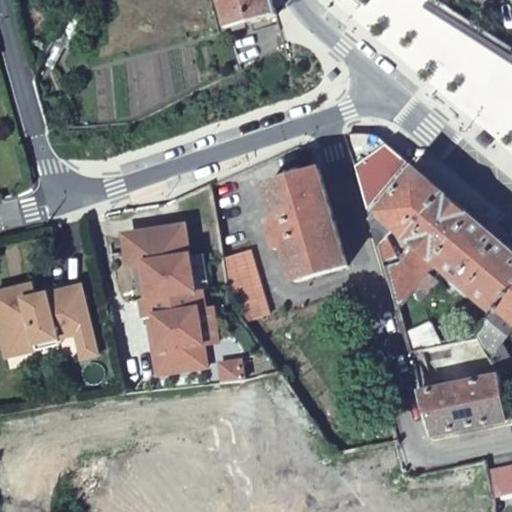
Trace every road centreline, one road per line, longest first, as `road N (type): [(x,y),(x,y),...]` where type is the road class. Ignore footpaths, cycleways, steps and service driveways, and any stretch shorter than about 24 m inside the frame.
road 1 (unclassified): [(318,116),(420,450),(511,439)]
road 2 (tertiary): [(62,191),(152,181),(318,116)]
road 3 (tertiary): [(0,11),(50,176),(62,191)]
road 4 (secondary): [(385,93),(511,197)]
road 5 (secondary): [(385,93),(294,0)]
